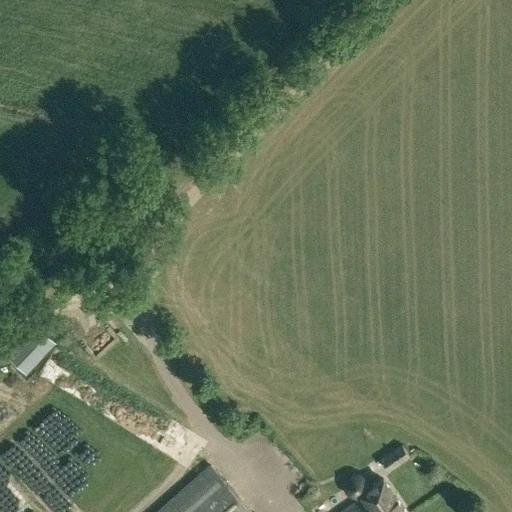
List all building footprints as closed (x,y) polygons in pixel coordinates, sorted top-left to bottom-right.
[(113,329),(94,342),(75,313),(64,320),(96,367),(126,347),(113,329)] [(8,356),(26,373),(55,344),(36,326),(8,356)] [(47,386),(36,396),(46,407),(57,397),(47,386)] [(186,458),(198,437),(187,431),(176,452),(186,458)] [(380,458),(389,471),(410,457),(401,444),(380,458)] [(155,511),(253,511),(210,464),(155,511)] [(360,470),(357,470),(355,470),(353,470),(351,471),(349,473),(347,475),(346,477),(345,480),(345,482),(346,485),(346,487),(347,489),(350,491),(351,492),(353,493),(356,494),(359,494),(361,493),(363,492),(366,490),(367,489),(368,487),(369,484),(369,481),(369,479),(368,477),(367,475),(366,473),(363,471),(360,470)] [(344,511),(405,511),(384,480),(361,495),(364,499),(344,511)] [(33,511),(17,493),(0,507),(0,511),(33,511)]
